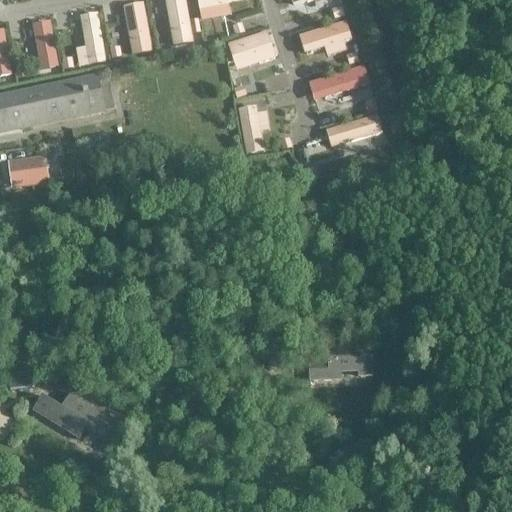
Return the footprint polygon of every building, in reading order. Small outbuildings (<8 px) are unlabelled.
[(174,0),(165,2),(172,47),(193,43),(185,0),(174,0)] [(196,0),(199,10),(248,2),(247,0),(196,0)] [(132,56),(152,53),(143,4),(123,8),(132,56)] [(105,59),(97,14),(79,17),(87,62),(105,59)] [(50,22),(32,25),(40,71),(58,68),(50,22)] [(343,39),(338,22),(300,34),(305,50),(343,39)] [(4,31),(0,31),(0,77),(11,76),(4,31)] [(228,45),(236,72),(276,59),(267,32),(228,45)] [(361,65),(326,76),(331,93),(366,82),(361,65)] [(0,92),(0,134),(105,113),(104,107),(115,105),(110,78),(98,80),(97,73),(0,92)] [(257,104),(239,107),(246,151),(264,148),(257,104)] [(378,112),(326,127),(332,148),(384,133),(378,112)] [(12,187),(49,182),(46,158),(8,163),(12,187)] [(333,372),(361,371),(360,354),(329,354),(329,365),(309,366),(310,382),(334,381),(333,372)] [(32,376),(8,378),(10,391),(34,388),(32,376)] [(41,396),(32,412),(78,440),(84,429),(82,428),(84,424),(106,437),(116,422),(70,393),(61,408),(41,396)]
